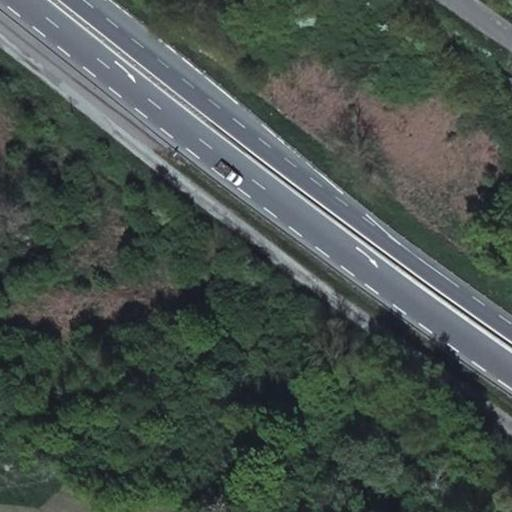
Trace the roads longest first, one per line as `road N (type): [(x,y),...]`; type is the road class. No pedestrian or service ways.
road 1 (trunk): [(23,0),(511,367)]
road 2 (trunk): [(511,326),(78,0)]
